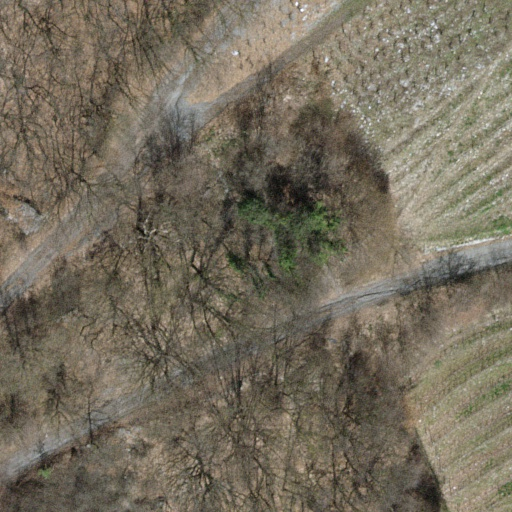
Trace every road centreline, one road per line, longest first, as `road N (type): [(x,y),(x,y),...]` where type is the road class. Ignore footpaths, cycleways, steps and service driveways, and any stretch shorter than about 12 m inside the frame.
road 1 (track): [(511,251),(388,293),(0,475)]
road 2 (track): [(359,0),(170,146),(129,142)]
road 3 (track): [(0,299),(69,230),(129,142)]
